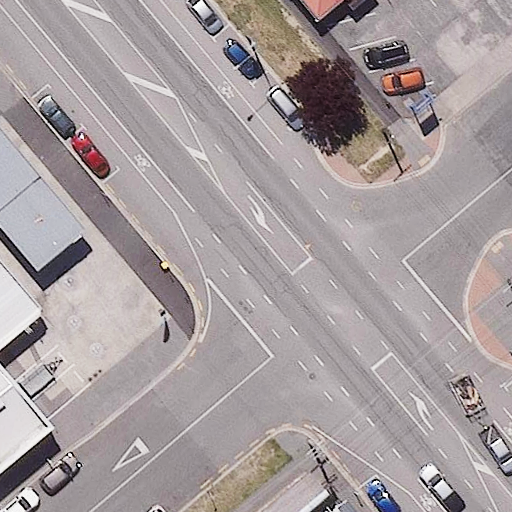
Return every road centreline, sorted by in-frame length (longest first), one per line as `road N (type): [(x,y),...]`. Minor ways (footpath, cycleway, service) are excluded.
road 1 (primary): [(339,305),(76,0)]
road 2 (residential): [(89,511),(339,305)]
road 3 (primary): [(511,511),(339,305)]
road 4 (residential): [(339,305),(511,165)]
